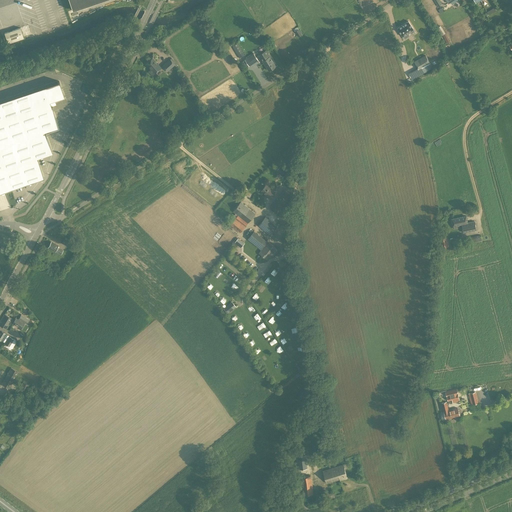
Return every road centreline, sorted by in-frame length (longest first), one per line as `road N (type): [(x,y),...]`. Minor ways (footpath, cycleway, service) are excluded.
road 1 (secondary): [(0,501),(14,511),(400,511),(511,464)]
road 2 (unclassified): [(47,215),(67,214),(397,0)]
road 3 (secondary): [(47,215),(153,0)]
road 4 (track): [(285,228),(338,450)]
road 5 (track): [(325,46),(285,228)]
road 6 (track): [(478,216),(465,127),(511,92)]
